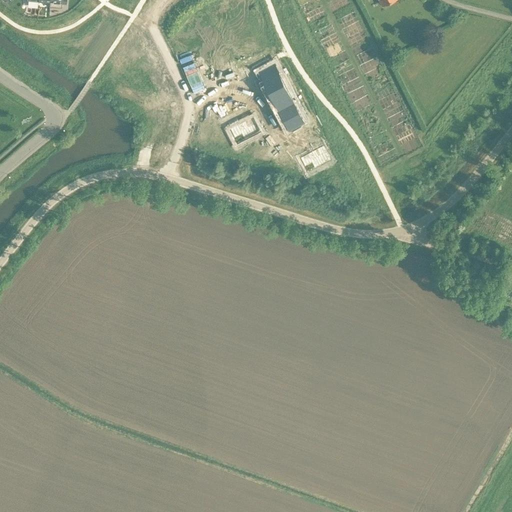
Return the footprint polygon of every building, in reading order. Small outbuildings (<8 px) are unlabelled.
[(194,0),(188,3),(199,23),(212,16),(203,0),(194,0)] [(203,0),(212,16),(225,9),(220,0),(203,0)] [(220,0),(225,9),(239,2),(237,0),(220,0)] [(180,8),(175,10),(185,30),(199,23),(188,3),(180,8)] [(171,13),(162,17),(172,37),(185,30),(175,10),(171,13)] [(252,22),(238,29),(248,49),(266,40),(264,35),(260,37),(252,22)] [(238,29),(224,37),(232,52),(228,54),(230,58),(248,49),(238,29)] [(124,57),(131,70),(155,57),(153,53),(150,55),(146,46),(141,48),(124,57)] [(263,49),(247,57),(252,67),(268,59),(263,49)] [(155,57),(131,70),(137,82),(159,71),(157,68),(154,62),(157,60),(155,57)] [(270,76),(277,72),(274,66),(271,68),(268,70),(267,70),(270,76)] [(265,90),(265,91),(285,81),(280,71),(277,72),(270,76),(267,70),(264,72),(261,74),(264,79),(260,81),(265,90)] [(271,101),(274,99),(290,91),(285,81),(265,91),(271,101)] [(143,94),(150,106),(174,93),(172,90),(169,91),(165,82),(161,85),(143,94)] [(274,99),(279,108),(295,100),(290,91),(274,99)] [(174,93),(150,106),(156,118),(177,107),(173,99),(176,97),(174,93)] [(208,118),(212,116),(215,121),(218,120),(234,111),(227,97),(204,109),(208,118)] [(279,108),(284,118),(300,110),(295,100),(279,108)] [(305,120),(300,110),(284,118),(289,128),(305,120)] [(254,117),(230,129),(235,138),(239,136),(241,141),(261,131),(254,117)] [(321,146),(323,145),(318,136),(315,138),(318,143),(319,142),(321,146)] [(311,170),(315,168),(331,160),(324,146),(320,148),(313,152),(300,158),(305,167),(309,165),(311,170)] [(511,298),(511,276),(508,274),(498,290),(511,298)]
